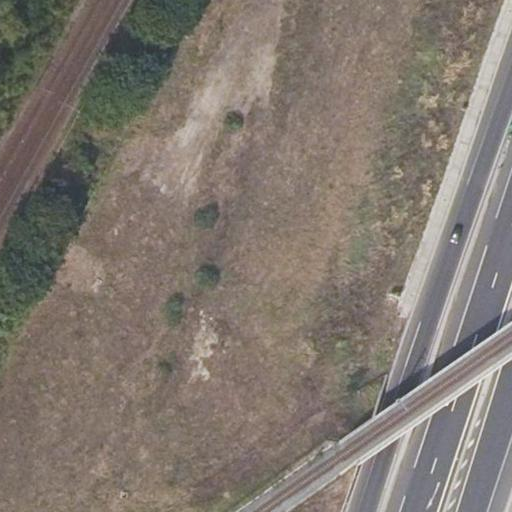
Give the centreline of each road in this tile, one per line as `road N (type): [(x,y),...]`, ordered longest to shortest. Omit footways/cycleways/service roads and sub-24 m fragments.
road 1 (motorway): [(511,83),(364,511)]
road 2 (motorway): [(511,218),(416,511)]
road 3 (motorway): [(465,511),(511,372)]
